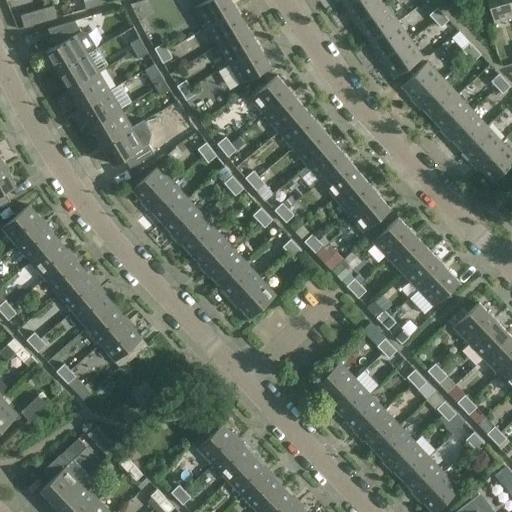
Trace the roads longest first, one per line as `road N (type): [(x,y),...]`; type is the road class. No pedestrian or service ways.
road 1 (residential): [(368,511),(92,214),(34,134),(0,58)]
road 2 (residential): [(463,217),(345,84),(287,0)]
